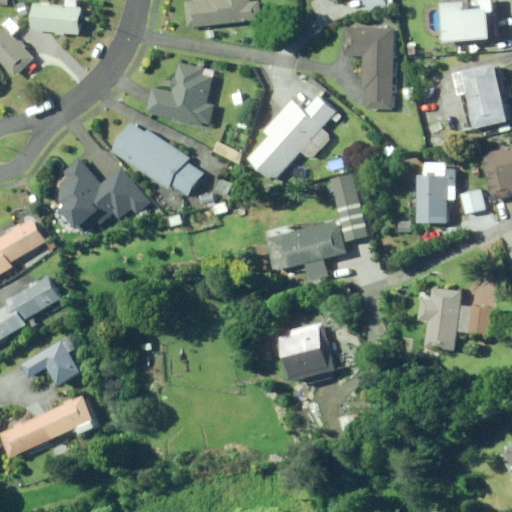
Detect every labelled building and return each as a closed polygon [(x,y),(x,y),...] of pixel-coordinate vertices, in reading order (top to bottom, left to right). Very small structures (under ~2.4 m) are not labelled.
[(83,9),(83,4),(83,1),(72,0),(71,8),(40,5),(39,27),(38,30),(50,31),(61,32),(71,33),(86,34),(88,19),(88,9),(83,9)] [(256,0),(255,0),(199,0),(193,1),(191,1),(194,26),(209,24),(218,23),(224,23),(251,20),(263,19),(267,18),(266,14),(265,5),(264,0),(261,0),(260,0),(256,0)] [(370,0),(373,10),(391,6),(392,8),(398,7),(396,0),(370,0)] [(499,40),(503,40),(500,6),(480,8),(479,0),(448,0),(451,31),(452,44),(472,43),(496,41),(499,40)] [(25,18),(31,15),(27,7),(21,10),(25,18)] [(26,42),(19,35),(8,24),(0,31),(0,54),(22,78),(41,59),(38,56),(30,48),(32,47),(27,41),(26,42)] [(399,27),(395,27),(350,26),(350,54),(367,55),(366,84),(366,86),(372,87),(372,107),(398,108),(398,101),(398,95),(399,27)] [(208,73),(209,67),(185,62),(181,75),(180,75),(179,79),(177,86),(177,87),(179,87),(178,91),(158,87),(153,107),(152,111),(171,115),(207,124),(208,124),(208,122),(215,123),(220,104),(216,103),(212,103),(218,76),(208,73)] [(475,71),(487,126),(511,120),(511,86),(506,62),(474,69),(475,71)] [(417,86),(407,88),(409,98),(418,96),(417,86)] [(330,125),(332,122),(337,117),(340,120),(346,114),(342,110),(343,110),(325,94),(311,109),(298,98),(270,130),(275,135),(254,158),(279,180),(307,150),(327,128),(330,125)] [(262,106),(250,101),(240,127),(252,132),(262,106)] [(195,155),(172,140),(154,128),(152,131),(138,121),(136,124),(118,150),(157,177),(175,188),(177,184),(195,195),(210,173),(193,161),(196,157),(195,155)] [(218,150),(243,163),(248,153),(223,140),(218,150)] [(511,147),(486,154),(498,200),(501,200),(511,196),(511,147)] [(156,201),(127,166),(107,182),(86,158),(70,171),(74,176),(66,182),(65,200),(73,209),(71,211),(70,213),(82,227),(85,226),(86,225),(88,228),(87,229),(90,233),(105,221),(107,223),(120,212),(125,218),(138,207),(143,213),(156,201)] [(455,198),(459,198),(461,198),(462,168),(453,168),(453,162),(429,162),(429,173),(425,173),(425,177),(424,221),(454,221),(454,220),(455,198)] [(221,189),(231,193),(236,182),(226,178),(221,189)] [(472,213),(488,209),(491,208),(485,189),(466,194),(472,213)] [(217,202),(220,201),(218,193),(205,195),(207,204),(217,202)] [(351,242),(367,238),(364,224),(372,222),(369,210),(344,216),(347,224),(344,225),(342,220),(295,232),(274,237),(282,270),(286,269),(313,262),(317,280),(335,275),(330,257),(353,252),(351,242)] [(16,261),(51,240),(37,218),(0,240),(0,275),(15,267),(18,265),(16,261)] [(416,222),(403,222),(404,233),(416,232),(416,222)] [(45,310),(48,309),(66,297),(53,275),(45,280),(34,286),(21,294),(12,300),(15,303),(0,312),(0,343),(22,330),(33,323),(30,319),(45,310)] [(295,297),(310,293),(307,283),(292,287),(295,297)] [(291,298),(287,286),(278,289),(277,286),(265,289),(267,296),(273,303),(291,298)] [(467,304),(468,290),(441,287),(441,289),(439,289),(438,299),(428,298),(426,316),(436,317),(433,347),(462,349),(462,345),(467,304)] [(361,301),(353,288),(335,298),(343,311),(361,301)] [(497,307),(495,307),(477,305),(474,332),(489,334),(494,334),(497,307)] [(342,368),(332,338),(327,320),(284,334),(300,381),(310,377),(312,383),(332,377),(330,371),(342,368)] [(66,323),(53,332),(58,339),(71,330),(66,323)] [(37,325),(27,331),(30,336),(40,330),(37,325)] [(86,370),(74,351),(66,338),(44,352),(25,364),(33,377),(52,366),(64,385),(86,370)] [(44,415),(55,440),(82,427),(83,432),(84,433),(87,431),(88,432),(102,426),(99,419),(100,419),(89,394),(76,400),(76,398),(68,401),(69,403),(52,411),(44,415)] [(347,437),(364,431),(356,410),(340,415),(347,437)] [(31,450),(55,440),(44,415),(38,417),(25,424),(24,421),(22,422),(17,425),(18,426),(4,433),(15,457),(31,450)]
